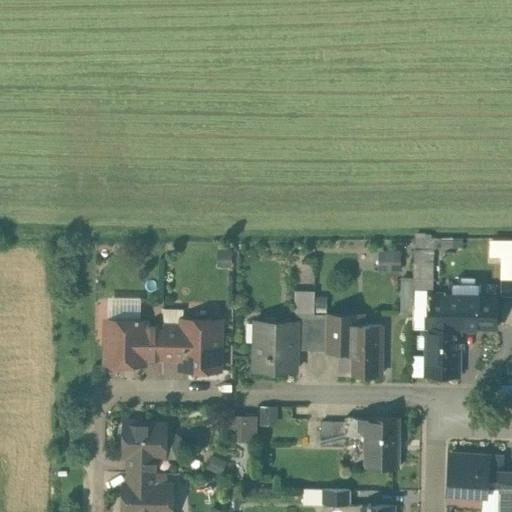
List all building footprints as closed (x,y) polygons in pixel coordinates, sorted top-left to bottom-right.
[(511,276),(511,245),(511,236),(488,237),(487,254),(499,254),(499,276),(511,276)] [(378,249),(378,269),(399,269),(399,249),(378,249)] [(427,262),(413,262),(412,315),(426,316),(426,294),(427,294),(427,293),(427,262)] [(314,291),(294,290),(294,313),(295,313),(296,313),(312,313),(314,313),(314,291)] [(495,295),(431,294),(431,293),(427,293),(427,294),(426,294),(426,316),(426,326),(459,327),(495,328),(495,295)] [(312,313),(296,313),(295,313),(296,321),(296,349),(312,349),(312,313)] [(314,313),(312,313),(312,349),(335,350),(336,314),(314,313)] [(426,316),(412,315),(412,328),(426,328),(426,326),(426,316)] [(134,319),(107,319),(107,363),(110,367),(119,367),(123,363),(143,363),(143,324),(143,320),(139,320),(139,316),(135,316),(134,319)] [(220,319),(183,318),(183,324),(178,324),(177,360),(182,360),(182,368),(219,369),(220,319)] [(296,321),(259,320),(258,342),(254,342),(254,369),(290,370),(291,349),(296,349),(296,321)] [(163,324),(143,324),(143,359),(163,360),(163,324)] [(178,324),(163,324),(163,360),(177,360),(178,324)] [(381,326),(349,325),(348,358),(338,358),(338,373),(380,374),(381,326)] [(459,327),(426,326),(426,328),(425,357),(425,375),(458,376),(459,327)] [(425,357),(413,357),(412,375),(425,375),(425,357)] [(259,404),(259,422),(276,422),(276,404),(259,404)] [(241,417),(231,417),(230,438),(241,438),(241,417)] [(366,417),(345,417),(345,422),(344,439),(365,440),(366,417)] [(399,417),(366,417),(365,440),(365,467),(398,467),(399,417)] [(345,422),(321,421),(320,445),(344,446),(344,439),(345,422)] [(165,424),(125,424),(121,427),(120,435),(124,439),(124,453),(156,454),(164,454),(164,440),(168,436),(168,428),(165,424)] [(488,455),(450,453),(448,492),(485,495),(486,486),(487,470),(488,456),(488,455)] [(156,454),(128,454),(128,471),(156,472),(156,471),(156,454)] [(500,457),(488,456),(487,470),(499,471),(500,457)] [(511,471),(499,471),(487,470),(486,486),(498,487),(511,488),(511,471)] [(156,472),(128,471),(127,484),(164,484),(164,472),(156,471),(156,472)] [(127,484),(123,483),(122,511),(170,511),(171,485),(164,484),(127,484)] [(511,488),(498,487),(497,511),(511,511),(511,488)] [(349,489),(323,489),(323,504),(349,504),(349,489)]
